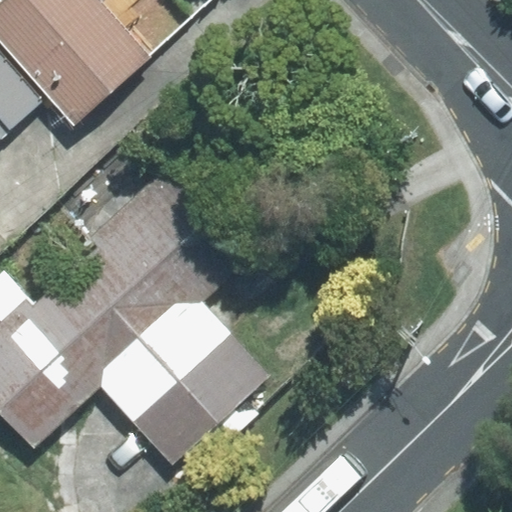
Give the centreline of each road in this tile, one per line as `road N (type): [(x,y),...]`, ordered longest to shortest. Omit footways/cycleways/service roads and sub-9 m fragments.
road 1 (residential): [(337,511),(511,342)]
road 2 (tertiary): [(420,0),(511,97)]
